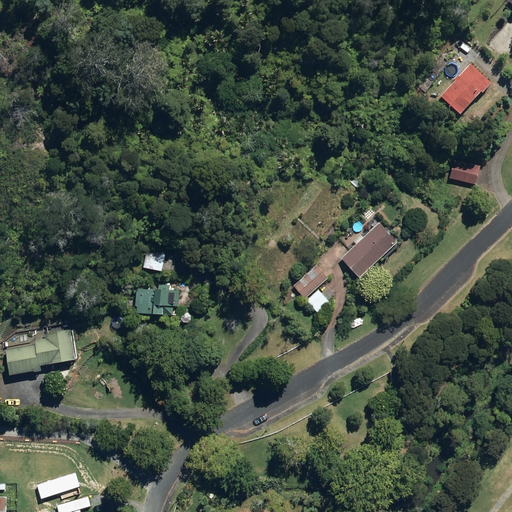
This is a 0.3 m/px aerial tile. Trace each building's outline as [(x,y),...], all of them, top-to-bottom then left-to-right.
[(453,10),(459,15),(463,10),(457,5),(453,10)] [(438,97),(457,114),(478,92),(479,93),(488,84),(467,64),(438,97)] [(450,179),(474,185),(479,165),(455,159),(450,179)] [(358,243),(344,256),(363,276),(382,259),(384,260),(404,241),(382,219),(378,214),(365,226),(368,229),(355,240),(358,243)] [(145,266),(165,269),(167,251),(148,248),(145,266)] [(319,262),(296,283),(308,296),(331,276),(319,262)] [(176,311),(176,304),(178,304),(178,299),(180,299),(180,286),(172,286),(172,283),(159,283),(159,287),(138,287),(138,302),(140,302),(140,310),(176,311)] [(332,300),(321,288),(310,299),(321,310),(332,300)] [(9,350),(13,374),(38,369),(38,370),(45,369),(44,364),(78,357),(72,329),(46,334),(47,338),(36,340),(37,344),(9,350)]
